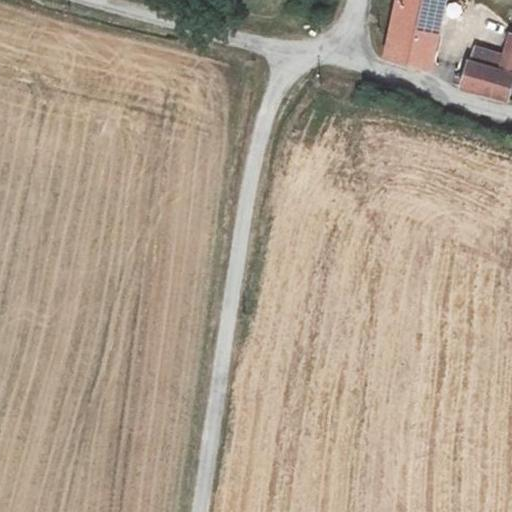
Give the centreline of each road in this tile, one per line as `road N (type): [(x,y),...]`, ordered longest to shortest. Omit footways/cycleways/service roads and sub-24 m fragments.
road 1 (unclassified): [(200,511),(252,159),(284,68),(310,53)]
road 2 (unclassified): [(102,0),(310,53)]
road 3 (residential): [(511,115),(310,53)]
